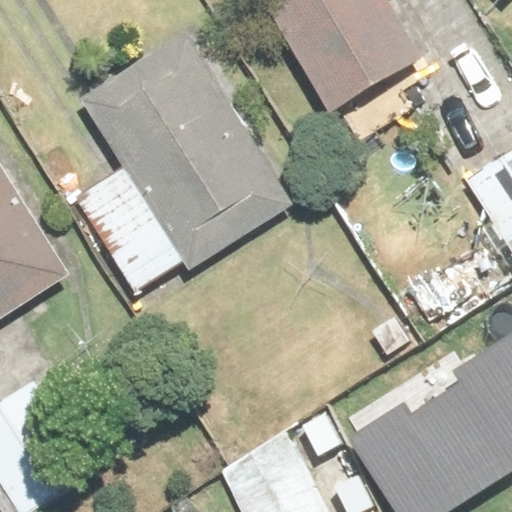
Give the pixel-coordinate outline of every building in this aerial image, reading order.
[(407,0),(282,0),(341,112),(439,61),(407,0)] [(190,29),(91,95),(143,171),(93,205),(162,307),(310,207),(190,29)] [(511,148),(476,170),(511,228),(511,71),(477,92),(511,148)] [(69,114),(37,135),(69,186),(101,165),(69,114)] [(0,135),(0,327),(86,273),(0,135)] [(57,384),(0,418),(0,465),(28,511),(53,511),(113,475),(57,384)] [(389,511),(343,418),(232,474),(250,511),(389,511)]
